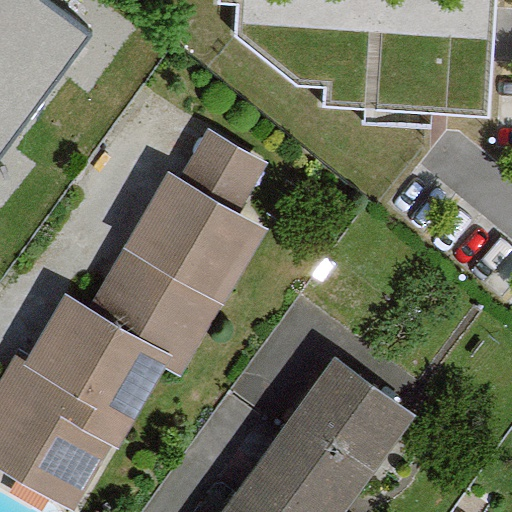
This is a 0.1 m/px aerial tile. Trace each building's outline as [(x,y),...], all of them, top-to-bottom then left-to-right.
[(0,0),(0,81),(36,109),(94,30),(53,0),(0,0)] [(220,0),(240,2),(239,34),(300,84),(326,85),(326,101),(493,114),(498,34),(500,0),(220,0)] [(0,156),(36,109),(0,81),(0,156)] [(117,284),(97,319),(156,355),(172,365),(253,231),(228,215),(259,163),(217,139),(186,191),(177,185),(129,263),(136,267),(123,288),(117,284)] [(0,412),(3,414),(0,419),(0,453),(65,493),(105,429),(110,431),(156,355),(97,319),(72,304),(33,369),(22,362),(0,397),(0,412)] [(335,364),(269,455),(326,496),(333,486),(343,493),(402,413),(335,364)] [(269,455),(227,511),(324,511),(318,507),(326,496),(269,455)]
